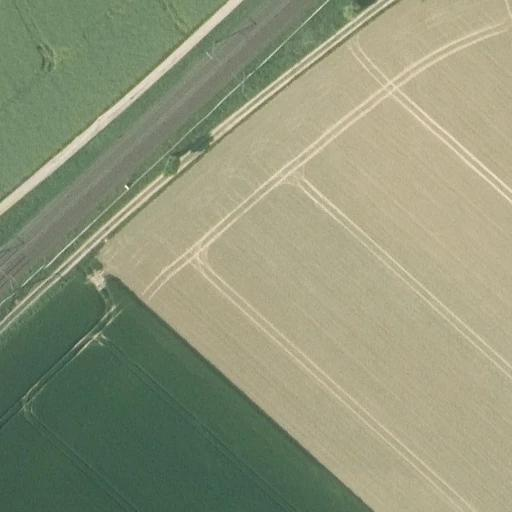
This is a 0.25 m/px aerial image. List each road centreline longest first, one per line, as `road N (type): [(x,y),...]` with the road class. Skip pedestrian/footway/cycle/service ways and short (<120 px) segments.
road 1 (track): [(0,332),(263,99),(390,0)]
road 2 (track): [(0,210),(228,0)]
